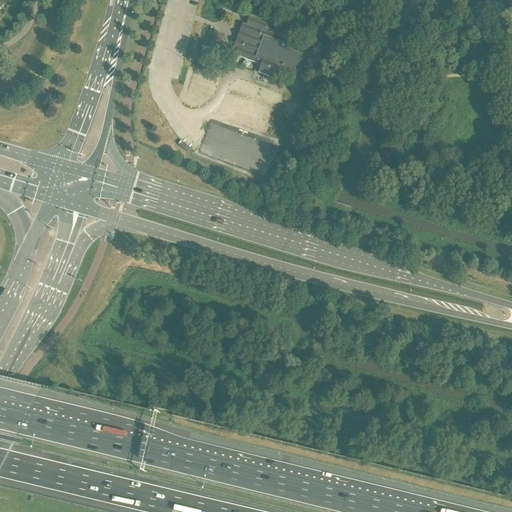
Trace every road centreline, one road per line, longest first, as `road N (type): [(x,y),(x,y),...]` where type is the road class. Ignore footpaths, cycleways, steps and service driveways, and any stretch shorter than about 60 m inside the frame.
road 1 (motorway): [(396,511),(0,415)]
road 2 (primary): [(511,307),(132,188)]
road 3 (primary): [(128,222),(511,326)]
road 4 (motorway): [(0,462),(197,511)]
road 5 (primary): [(0,382),(68,249)]
road 6 (tertiary): [(113,46),(63,168)]
